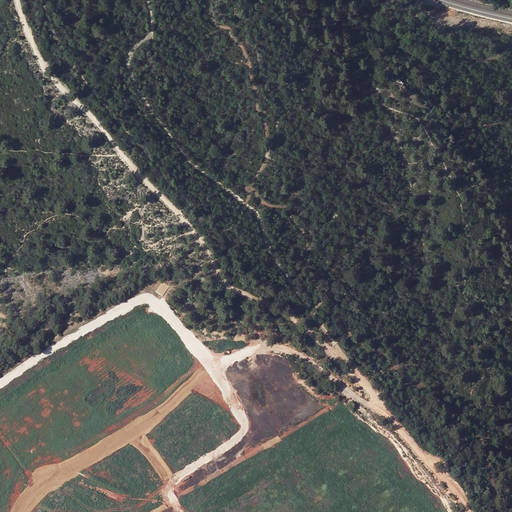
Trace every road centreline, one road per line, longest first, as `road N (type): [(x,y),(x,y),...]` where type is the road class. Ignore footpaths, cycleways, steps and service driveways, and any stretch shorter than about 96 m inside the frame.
road 1 (track): [(206,0),(211,19),(232,30),(253,66),(269,145),(252,180),(255,192),(288,206),(317,284),(336,301),(350,334),(430,389),(470,430)]
road 2 (track): [(378,411),(269,250),(258,216),(191,161),(140,93),(125,57),(152,25),(147,0)]
road 3 (track): [(378,411),(275,346),(253,339),(235,348),(229,363),(237,401),(321,511)]
road 4 (track): [(462,511),(378,411)]
